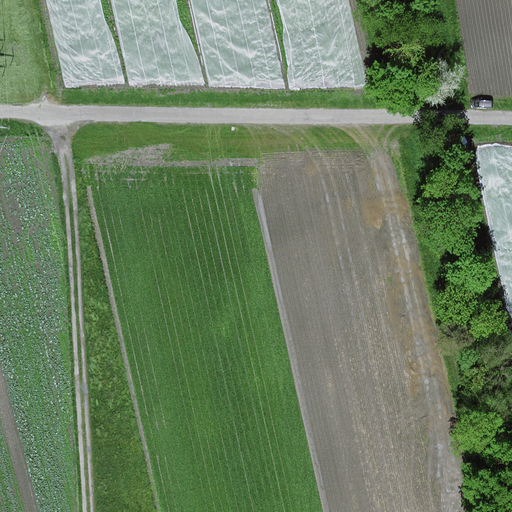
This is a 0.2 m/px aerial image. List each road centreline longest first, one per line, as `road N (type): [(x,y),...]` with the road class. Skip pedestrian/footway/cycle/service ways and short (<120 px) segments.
road 1 (unclassified): [(511,117),(0,112)]
road 2 (track): [(89,511),(59,112)]
